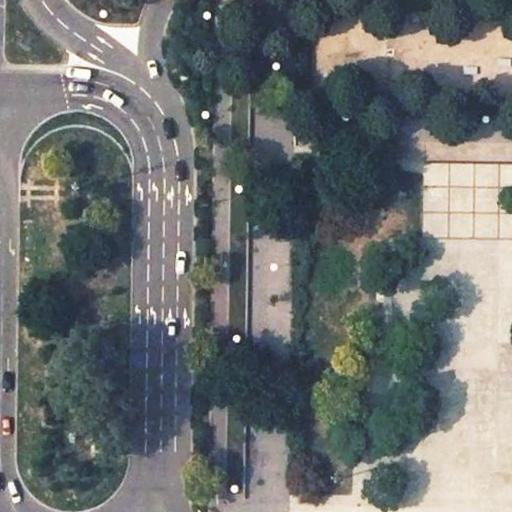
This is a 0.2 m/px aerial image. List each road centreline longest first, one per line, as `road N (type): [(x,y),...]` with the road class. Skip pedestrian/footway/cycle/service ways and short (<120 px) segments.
road 1 (primary): [(155,507),(165,452),(167,151),(143,99)]
road 2 (primary): [(143,99),(62,84),(0,86)]
road 3 (primary): [(143,99),(41,0)]
